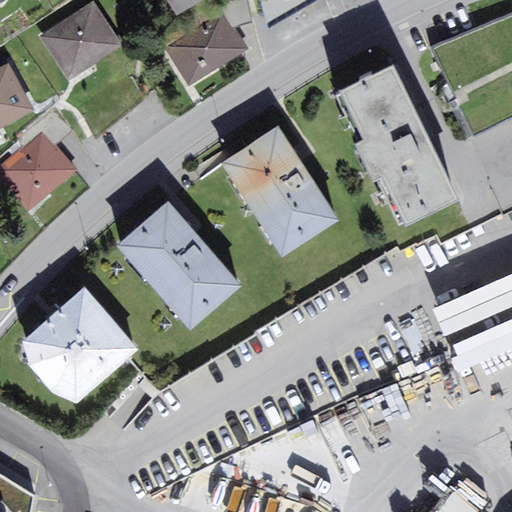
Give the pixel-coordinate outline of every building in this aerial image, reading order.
[(169,0),(179,14),(200,0),(169,0)] [(94,3),(42,36),(69,77),(120,45),(94,3)] [(225,17),(171,49),(192,83),(245,51),(225,17)] [(398,63),(339,90),(401,224),(460,197),(398,63)] [(11,64),(0,69),(0,129),(36,111),(11,64)] [(225,161),(283,252),(339,216),(280,125),(225,161)] [(76,177),(42,135),(0,168),(0,182),(27,216),(76,177)] [(171,200),(118,245),(191,330),(243,286),(171,200)] [(511,277),(435,305),(457,368),(511,348),(511,277)] [(84,283),(23,334),(29,360),(54,387),(77,395),(137,344),(84,283)] [(0,511),(38,511),(43,488),(0,462),(0,511)] [(480,511),(455,491),(437,511),(480,511)]
